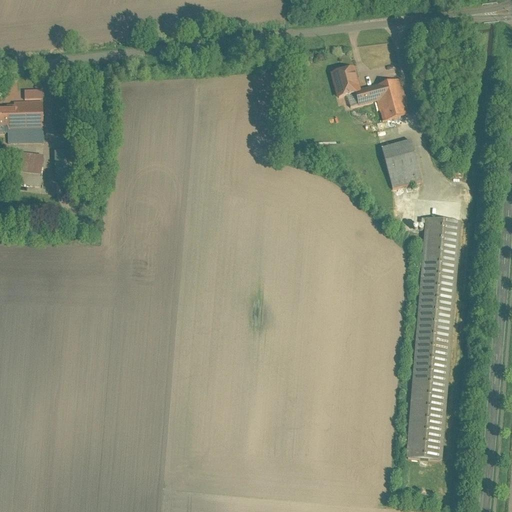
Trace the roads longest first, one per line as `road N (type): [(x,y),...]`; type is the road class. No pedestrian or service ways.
road 1 (unclassified): [(0,69),(511,10)]
road 2 (tertiary): [(483,511),(511,128)]
